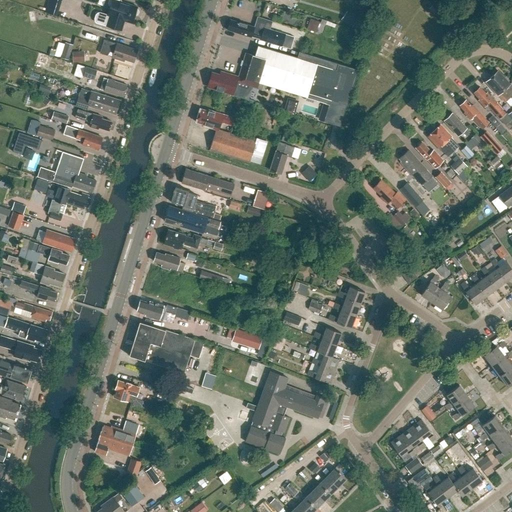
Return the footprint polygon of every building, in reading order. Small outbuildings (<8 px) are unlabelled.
[(50,0),(48,0),(45,12),(56,16),(60,3),(50,0)] [(110,7),(107,16),(99,13),(97,13),(95,15),(94,19),(95,22),(96,23),(106,26),(121,31),(124,21),(132,24),(135,16),(137,15),(138,14),(139,12),(139,10),(137,9),(137,7),(121,2),(120,0),(109,0),(108,3),(109,5),(110,7)] [(431,6),(429,8),(434,14),(437,11),(440,9),(434,3),(431,6)] [(254,27),(230,19),(227,30),(281,46),(285,34),(270,30),(273,21),(257,17),(254,27)] [(316,33),(319,22),(310,19),(306,30),(316,33)] [(116,44),(103,41),(99,54),(107,57),(110,52),(113,53),(112,58),(124,62),(125,60),(134,63),(137,51),(116,44)] [(64,42),(60,57),(69,60),(73,45),(64,42)] [(348,105),(359,70),(354,68),(299,52),(297,58),(268,49),(265,59),(254,56),(245,53),(238,76),(259,83),(263,84),(323,103),(335,107),(330,123),(334,125),(340,126),(347,105),(348,105)] [(73,62),(84,62),(84,51),(72,52),(73,62)] [(83,76),(94,79),(96,71),(79,65),(75,76),(82,78),(83,76)] [(511,87),(498,71),(492,76),(510,97),(511,99),(511,87)] [(259,83),(238,76),(238,77),(228,74),(228,75),(221,73),(220,75),(212,72),(208,87),(233,95),(244,98),(248,86),(252,87),(257,88),(259,83)] [(510,97),(492,76),(486,82),(504,103),(510,97)] [(103,91),(124,98),(128,86),(118,83),(118,81),(108,78),(103,91)] [(48,96),(51,88),(40,84),(37,93),(48,96)] [(480,87),(474,93),(481,100),(479,102),(488,112),(491,109),(505,125),(511,120),(486,92),(485,93),(480,87)] [(115,114),(119,101),(81,89),(75,106),(87,110),(88,104),(99,107),(98,109),(115,114)] [(319,118),(296,111),(299,101),(288,98),(284,111),(320,122),(329,125),(330,123),(335,107),(323,103),(319,118)] [(473,105),(471,106),(466,100),(460,106),(465,112),(464,113),(470,120),(473,118),(482,129),(489,123),(473,105)] [(210,150),(250,162),(250,161),(258,163),(265,141),(256,138),(255,141),(219,130),(221,122),(233,126),(235,118),(208,110),(208,111),(199,109),(195,122),(204,124),(204,126),(216,130),(210,150)] [(111,124),(111,122),(101,119),(102,117),(93,114),(93,115),(77,110),(75,118),(81,119),(91,122),(90,127),(97,129),(98,128),(109,131),(109,129),(111,128),(111,126),(111,124)] [(51,119),(66,124),(69,117),(53,112),(51,119)] [(458,136),(466,128),(453,113),(444,121),(458,136)] [(55,130),(39,125),(36,136),(52,140),(55,130)] [(440,125),(434,130),(453,152),(458,147),(451,138),(452,137),(440,125)] [(102,138),(79,130),(66,126),(63,134),(76,139),(84,142),(82,145),(98,150),(102,138)] [(448,146),(434,130),(427,136),(439,149),(439,148),(448,157),(453,152),(448,146)] [(486,131),(479,137),(496,155),(496,154),(500,158),(505,153),(502,149),(486,131)] [(481,149),(486,145),(476,134),(471,138),(481,149)] [(37,159),(43,141),(29,137),(24,155),(37,159)] [(18,149),(24,150),(27,141),(21,139),(18,149)] [(435,169),(443,161),(433,150),(430,152),(421,141),(415,147),(426,160),(427,160),(435,169)] [(283,154),(286,145),(278,142),(269,171),(281,174),(287,156),(283,154)] [(460,150),(468,159),(474,154),(466,145),(460,150)] [(421,184),(431,175),(409,150),(399,158),(406,166),(405,168),(413,177),(414,176),(421,184)] [(493,166),(500,160),(497,156),(490,162),(493,166)] [(458,175),(467,167),(459,158),(450,166),(458,175)] [(92,192),(96,181),(86,178),(87,176),(76,173),(74,179),(40,168),(37,178),(71,189),(72,186),(92,192)] [(309,182),(317,175),(311,168),(303,176),(309,182)] [(205,190),(206,188),(231,196),(234,184),(186,169),(182,183),(205,190)] [(451,183),(441,172),(435,177),(445,188),(445,187),(448,190),(453,186),(450,183),(451,183)] [(37,179),(34,189),(40,191),(43,181),(37,179)] [(395,193),(381,179),(373,188),(381,196),(379,197),(386,204),(389,200),(397,208),(405,200),(397,192),(395,193)] [(407,182),(399,189),(415,207),(423,200),(407,182)] [(511,185),(491,201),(499,213),(507,206),(511,203),(511,185)] [(85,207),(87,208),(90,199),(88,198),(88,196),(82,194),(81,196),(70,192),(70,191),(59,187),(55,201),(52,200),(48,214),(51,215),(50,218),(60,222),(63,215),(59,214),(63,201),(67,202),(66,204),(84,209),(85,207)] [(183,206),(183,210),(205,217),(205,216),(213,219),(216,208),(196,201),(197,196),(188,193),(189,192),(176,188),(171,203),(183,206)] [(268,193),(257,189),(255,195),(267,199),(268,193)] [(240,204),(230,201),(228,207),(238,211),(240,204)] [(26,206),(14,202),(11,210),(23,214),(26,206)] [(414,207),(409,210),(413,219),(418,216),(414,207)] [(407,221),(398,211),(392,216),(402,227),(407,221)] [(19,230),(24,216),(13,212),(7,226),(19,230)] [(411,233),(409,232),(405,227),(400,231),(413,245),(414,244),(417,241),(411,233)] [(42,230),(38,229),(33,239),(37,241),(42,230)] [(0,231),(0,240),(6,243),(9,236),(0,231)] [(71,252),(75,240),(56,234),(55,235),(52,235),(53,233),(46,231),(42,243),(71,252)] [(193,239),(168,231),(164,244),(173,247),(173,249),(178,250),(179,249),(181,250),(183,244),(198,249),(200,242),(206,244),(207,239),(194,235),(193,239)] [(424,235),(420,239),(413,231),(411,233),(417,241),(414,244),(420,252),(422,250),(419,246),(427,239),(424,235)] [(434,242),(438,238),(433,232),(428,236),(431,239),(434,242)] [(68,262),(69,259),(69,258),(69,256),(62,253),(62,252),(30,242),(27,249),(49,256),(48,260),(55,262),(56,261),(66,265),(67,263),(68,262)] [(221,251),(223,245),(215,242),(213,249),(221,251)] [(477,256),(482,252),(477,245),(472,249),(475,253),(477,256)] [(501,259),(507,254),(501,246),(495,251),(501,259)] [(459,262),(467,256),(463,250),(455,256),(459,262)] [(162,264),(161,267),(171,270),(172,268),(183,271),(184,266),(179,265),(182,258),(169,254),(168,256),(157,252),(155,262),(162,264)] [(17,258),(0,253),(0,254),(0,259),(6,261),(6,262),(15,264),(17,258)] [(196,262),(198,256),(188,253),(186,259),(196,262)] [(444,262),(448,267),(453,263),(450,258),(444,262)] [(201,268),(203,261),(197,259),(195,266),(201,268)] [(491,262),(496,269),(505,282),(511,276),(511,269),(506,261),(498,267),(497,264),(498,263),(495,259),(491,262)] [(0,270),(11,274),(13,268),(0,263),(0,270)] [(60,287),(64,274),(54,271),(54,269),(33,263),(30,271),(42,275),(40,283),(49,285),(49,284),(60,287)] [(401,273),(410,267),(406,263),(398,269),(401,273)] [(442,278),(448,273),(440,263),(434,268),(442,278)] [(404,278),(413,272),(410,267),(401,273),(404,278)] [(495,289),(505,282),(496,269),(488,274),(486,272),(488,271),(485,267),(480,270),(485,276),(495,289)] [(222,277),(201,270),(199,278),(220,284),(222,277)] [(329,281),(332,275),(319,270),(317,276),(329,281)] [(408,283),(416,277),(413,272),(404,278),(408,283)] [(485,297),(495,289),(485,276),(478,281),(476,279),(478,278),(475,274),(470,277),(475,284),(485,297)] [(431,302),(440,289),(432,283),(434,281),(435,282),(438,278),(434,275),(420,295),(431,302)] [(229,279),(222,277),(220,284),(232,288),(232,286),(228,284),(229,279)] [(40,286),(39,287),(21,280),(19,286),(37,293),(36,297),(43,299),(44,298),(54,301),(54,300),(56,298),(57,296),(56,295),(57,293),(49,290),(49,289),(40,286)] [(298,292),(301,284),(296,282),(293,290),(298,292)] [(446,289),(449,285),(444,282),(440,289),(431,302),(441,309),(450,296),(443,291),(444,288),(446,289)] [(485,297),(475,284),(468,289),(466,287),(467,286),(464,282),(460,285),(474,304),(485,297)] [(304,296),(308,287),(301,284),(298,292),(297,294),(304,296)] [(359,304),(364,292),(349,286),(346,295),(343,294),(343,292),(338,290),(337,295),(344,298),(359,304)] [(0,305),(10,309),(12,302),(0,297),(0,305)] [(355,316),(359,304),(344,298),(341,307),(338,305),(339,304),(334,302),(332,307),(340,310),(355,316)] [(188,320),(191,312),(167,305),(167,307),(150,302),(150,303),(141,300),(137,311),(146,314),(145,316),(147,316),(148,318),(150,319),(152,318),(162,321),(165,311),(175,314),(175,316),(188,320)] [(308,310),(319,314),(322,305),(316,303),(317,302),(311,300),(308,310)] [(52,312),(51,312),(24,304),(17,301),(14,308),(22,310),(20,315),(30,318),(30,317),(45,322),(46,320),(49,321),(48,321),(49,321),(52,312)] [(350,327),(355,316),(340,310),(337,318),(334,317),(334,316),(329,314),(327,319),(350,327)] [(297,325),(300,318),(287,313),(285,320),(297,325)] [(43,343),(47,331),(0,314),(0,325),(20,332),(18,336),(35,342),(36,340),(43,343)] [(140,322),(129,356),(184,373),(190,355),(199,358),(204,342),(140,322)] [(282,338),(285,329),(280,327),(277,336),(278,336),(282,338)] [(336,346),(341,333),(326,327),(323,336),(320,335),(320,334),(315,332),(313,337),(321,340),(336,346)] [(258,350),(262,337),(235,329),(231,341),(258,350)] [(41,351),(33,348),(34,346),(2,336),(0,341),(0,345),(16,350),(15,350),(21,351),(19,357),(29,361),(30,359),(38,362),(41,351)] [(285,339),(282,338),(278,336),(273,348),(281,351),(285,339)] [(332,356),(336,346),(321,340),(318,348),(315,347),(316,346),(311,344),(309,349),(323,354),(323,353),(332,356)] [(483,355),(491,365),(504,356),(498,348),(500,347),(501,348),(506,345),(503,341),(483,355)] [(511,353),(510,351),(504,356),(491,365),(498,375),(511,366),(506,359),(508,357),(509,358),(511,355),(511,353)] [(270,352),(267,357),(273,360),(275,354),(270,352)] [(338,359),(332,356),(323,353),(323,354),(320,362),(317,361),(317,360),(313,358),(311,363),(318,366),(333,372),(338,359)] [(15,365),(0,360),(0,374),(27,383),(31,370),(20,367),(20,365),(16,364),(15,365)] [(511,365),(511,366),(498,375),(506,386),(511,381),(511,365)] [(329,383),(333,372),(318,366),(315,374),(312,373),(313,372),(308,370),(306,374),(329,383)] [(287,378),(270,371),(258,406),(248,403),(246,408),(256,411),(245,441),(280,454),(285,438),(280,437),(282,432),(284,433),(289,418),(283,416),(287,406),(318,418),(322,405),(326,406),(328,399),(317,395),(316,396),(285,385),(287,378)] [(213,386),(216,376),(205,373),(201,383),(213,386)] [(115,389),(116,389),(113,397),(128,401),(134,403),(133,404),(159,412),(163,401),(153,397),(151,403),(136,398),(139,387),(131,384),(127,382),(126,383),(118,380),(118,382),(116,383),(115,386),(116,387),(115,389)] [(21,401),(26,387),(7,381),(4,387),(1,385),(1,384),(0,383),(0,393),(2,394),(2,395),(21,401)] [(447,410),(453,405),(467,396),(459,385),(446,395),(451,402),(449,404),(448,403),(444,406),(447,410)] [(454,420),(474,406),(467,396),(453,405),(459,412),(457,414),(456,413),(451,416),(454,420)] [(17,414),(20,405),(11,402),(12,401),(0,397),(0,407),(8,410),(8,411),(17,414)] [(434,417),(426,406),(421,410),(429,421),(434,417)] [(15,420),(17,414),(8,411),(8,410),(0,407),(0,417),(5,419),(6,417),(15,420)] [(460,427),(470,420),(465,414),(455,421),(460,427)] [(487,432),(484,434),(483,432),(479,435),(482,440),(489,435),(502,425),(494,415),(481,424),(487,432)] [(431,442),(435,439),(421,420),(411,427),(420,440),(427,434),(429,437),(428,438),(431,442)] [(449,437),(448,436),(436,420),(432,424),(440,435),(439,435),(444,441),(449,437)] [(129,455),(139,425),(125,421),(123,430),(111,426),(110,428),(102,426),(96,445),(108,448),(129,455)] [(496,445),(509,436),(502,425),(489,435),(494,442),(492,444),(491,443),(487,446),(490,450),(496,445)] [(425,446),(420,440),(411,427),(401,434),(410,447),(417,442),(419,444),(418,445),(421,449),(425,446)] [(0,440),(7,443),(10,435),(1,432),(1,430),(0,429),(0,440)] [(401,434),(390,442),(399,455),(404,461),(411,457),(415,454),(410,447),(401,434)] [(448,446),(456,440),(451,434),(448,436),(449,437),(444,441),(448,446)] [(511,449),(511,439),(509,436),(496,445),(502,452),(499,454),(498,453),(494,456),(497,460),(511,449)] [(462,459),(467,455),(458,443),(453,447),(462,459)] [(108,448),(96,445),(94,452),(105,455),(108,448)] [(438,445),(430,451),(434,456),(442,450),(438,445)] [(429,452),(420,458),(424,464),(433,457),(429,452)] [(323,453),(319,456),(325,462),(328,459),(323,453)] [(492,464),(486,455),(477,462),(483,471),(492,464)] [(416,457),(404,466),(410,474),(422,465),(416,457)] [(131,458),(129,465),(139,468),(141,461),(131,458)] [(314,474),(320,468),(315,463),(309,469),(314,474)] [(457,469),(462,475),(471,488),(481,481),(472,468),(465,473),(463,471),(464,470),(461,466),(457,469)] [(155,485),(160,481),(151,468),(145,472),(155,485)] [(328,471),(324,475),(337,487),(345,479),(334,468),(329,473),(328,471)] [(418,481),(428,474),(424,468),(414,475),(418,481)] [(219,477),(223,484),(229,480),(224,473),(219,477)] [(462,475),(455,480),(453,478),(454,477),(451,473),(447,476),(447,477),(457,489),(456,490),(460,496),(471,488),(462,475)] [(457,489),(447,477),(440,482),(438,479),(439,478),(436,474),(432,477),(437,484),(447,497),(456,490),(457,489)] [(337,487),(324,475),(321,478),(323,479),(319,483),(330,494),(337,487)] [(196,483),(200,489),(206,485),(202,479),(196,483)] [(437,484),(430,489),(428,487),(429,486),(426,482),(422,485),(436,505),(447,497),(437,484)] [(290,483),(285,488),(293,497),(298,492),(290,483)] [(330,494),(319,483),(315,487),(314,485),(311,488),(323,501),(330,494)] [(281,487),(276,492),(285,502),(290,497),(281,487)] [(323,501),(311,488),(307,492),(309,494),(305,497),(316,508),(323,501)] [(101,506),(103,508),(96,511),(124,511),(117,502),(123,499),(130,508),(141,501),(133,490),(122,497),(119,493),(101,506)] [(306,511),(311,511),(316,508),(305,497),(301,501),(299,499),(297,502),(306,511)] [(269,503),(278,511),(283,507),(274,498),(269,503)] [(306,511),(297,502),(293,506),(295,508),(291,511),(292,511),(306,511)]
